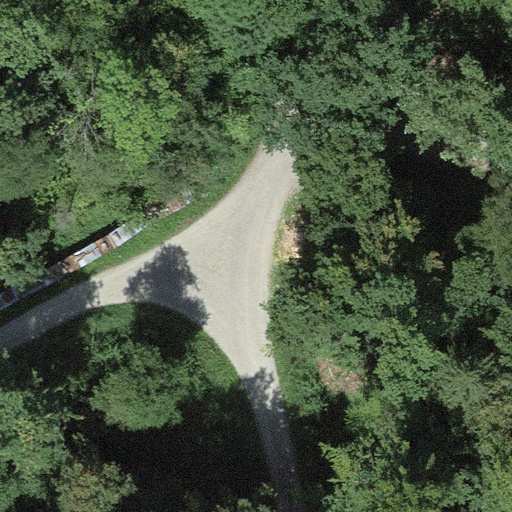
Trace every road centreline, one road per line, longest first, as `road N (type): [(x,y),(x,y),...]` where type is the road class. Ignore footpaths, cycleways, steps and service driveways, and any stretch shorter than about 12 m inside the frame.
road 1 (track): [(0,346),(228,238),(301,113),(400,0)]
road 2 (track): [(288,511),(228,238)]
road 3 (track): [(301,113),(511,144)]
